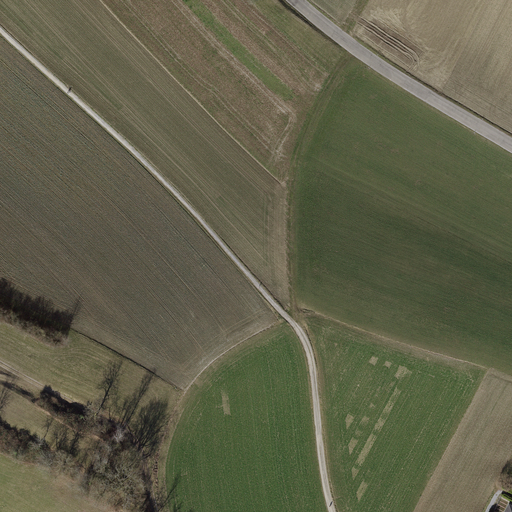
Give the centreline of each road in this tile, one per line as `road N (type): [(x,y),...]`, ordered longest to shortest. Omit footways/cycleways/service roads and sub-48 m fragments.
road 1 (track): [(0,26),(192,208),(293,324)]
road 2 (track): [(293,324),(295,167),(349,44)]
road 3 (tertiary): [(295,0),(380,66),(511,144)]
road 4 (track): [(293,324),(310,355),(333,511)]
